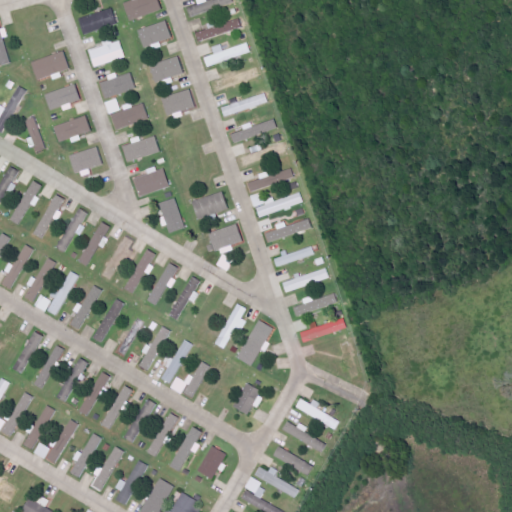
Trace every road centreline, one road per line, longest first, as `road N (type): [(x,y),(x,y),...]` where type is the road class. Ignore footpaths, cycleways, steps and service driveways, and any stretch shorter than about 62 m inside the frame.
road 1 (residential): [(172,0),(302,375),(220,511)]
road 2 (residential): [(281,313),(0,145)]
road 3 (residential): [(0,295),(258,450)]
road 4 (residential): [(60,0),(136,227)]
road 5 (residential): [(113,511),(0,444)]
